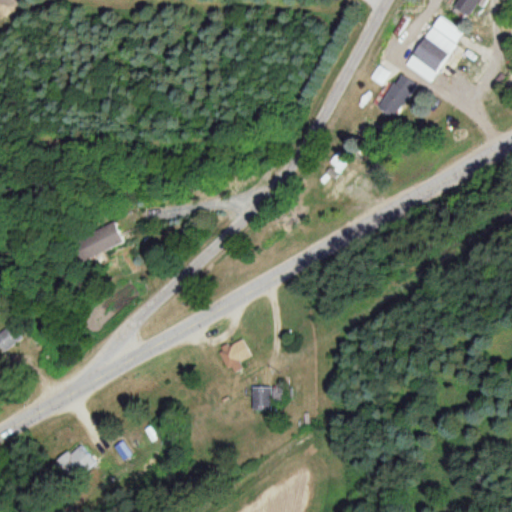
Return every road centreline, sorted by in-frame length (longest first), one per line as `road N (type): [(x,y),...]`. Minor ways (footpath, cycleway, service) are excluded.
road 1 (residential): [(0,434),(511,140)]
road 2 (residential): [(93,382),(135,322),(249,215),(309,139),(383,0)]
